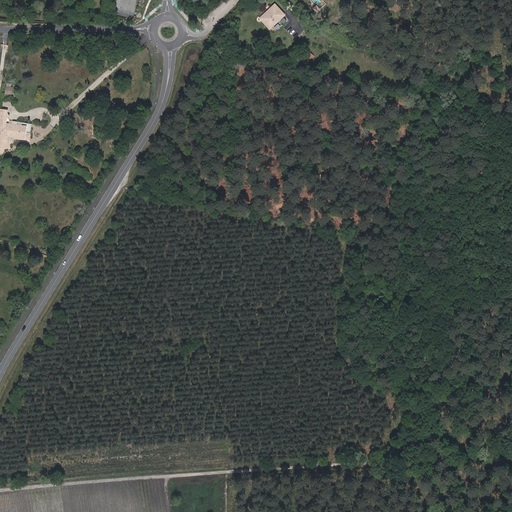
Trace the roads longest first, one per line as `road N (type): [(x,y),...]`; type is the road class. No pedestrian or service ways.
road 1 (track): [(511,451),(0,491)]
road 2 (tertiary): [(0,374),(154,120),(167,83)]
road 3 (tertiary): [(0,29),(132,29)]
